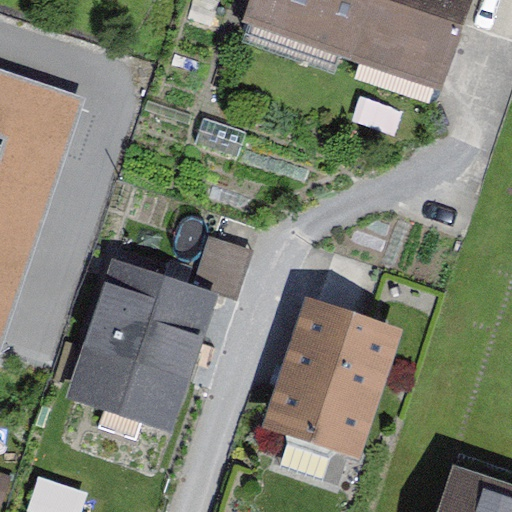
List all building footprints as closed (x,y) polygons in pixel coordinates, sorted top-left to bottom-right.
[(250,0),(245,17),(441,86),(471,0),(250,0)] [(0,343),(7,345),(83,79),(0,55),(0,126),(2,127),(0,132),(0,343)] [(253,245),(210,231),(201,256),(213,260),(208,277),(238,288),(253,245)] [(173,417),(218,283),(123,251),(78,385),(173,417)] [(405,325),(312,294),(268,424),(361,455),(405,325)] [(511,511),(511,478),(456,460),(438,511),(511,511)]
